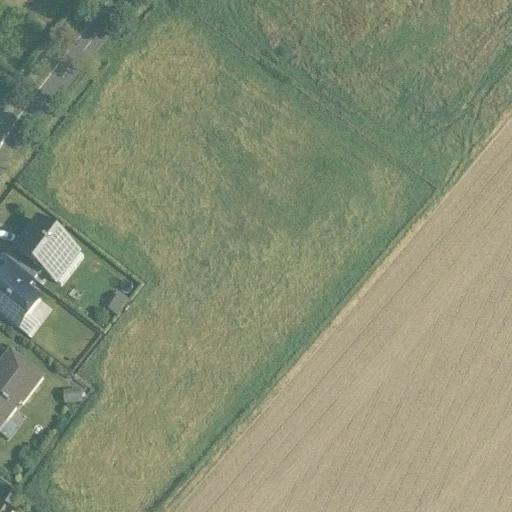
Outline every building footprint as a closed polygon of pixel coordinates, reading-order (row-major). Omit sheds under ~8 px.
[(76,252),(37,222),(16,249),(15,250),(40,270),(55,280),(76,252)] [(40,270),(15,250),(16,249),(13,246),(4,257),(33,279),(40,270)] [(33,279),(4,257),(0,262),(0,271),(4,274),(5,273),(25,289),(33,279)] [(25,289),(5,273),(4,274),(0,278),(0,314),(17,327),(39,299),(25,289)] [(42,377),(10,353),(0,366),(0,428),(20,403),(21,404),(42,377)] [(80,391),(63,392),(63,404),(80,403),(80,391)] [(5,503),(12,507),(17,498),(11,494),(5,503)]
